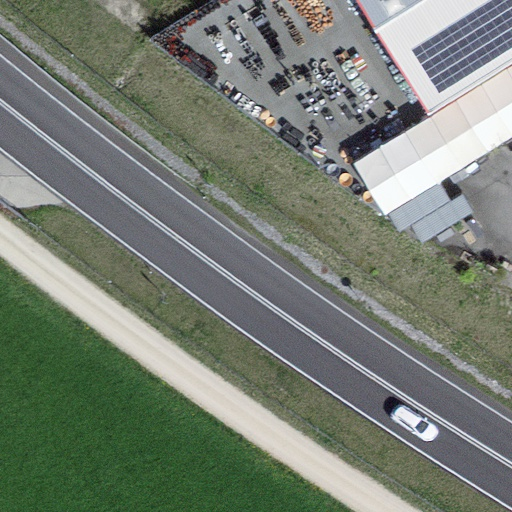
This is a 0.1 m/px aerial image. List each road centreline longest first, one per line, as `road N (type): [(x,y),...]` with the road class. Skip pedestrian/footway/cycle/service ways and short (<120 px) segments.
road 1 (trunk): [(511,465),(297,325),(0,101)]
road 2 (track): [(0,233),(210,392),(390,511)]
road 3 (track): [(131,0),(310,154),(511,288)]
